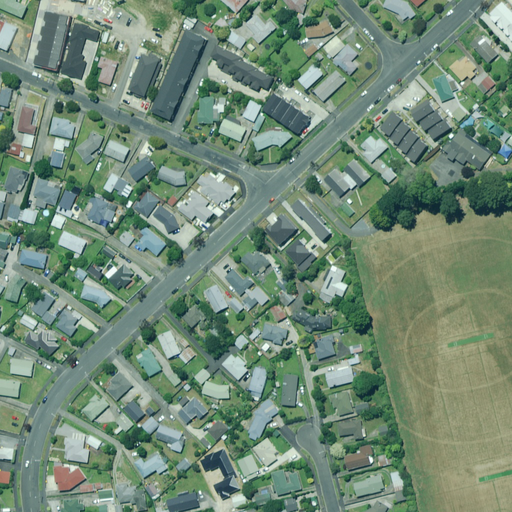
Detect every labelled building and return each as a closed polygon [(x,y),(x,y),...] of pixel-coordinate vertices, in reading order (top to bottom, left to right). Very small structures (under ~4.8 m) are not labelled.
[(0,0),(0,8),(23,18),(28,7),(18,3),(19,0),(0,0)] [(137,2),(131,0),(119,0),(113,18),(126,22),(128,17),(131,18),(137,2)] [(166,0),(153,0),(152,4),(164,8),(166,0)] [(221,0),(237,14),(249,0),(248,0),(221,0)] [(283,0),(293,11),(305,14),(307,0),(283,0)] [(408,4),(399,0),(387,0),(385,7),(400,14),(405,20),(409,17),(412,19),(417,15),(408,4)] [(492,18),(497,23),(511,38),(511,10),(504,3),(492,14),(494,16),(492,18)] [(89,9),(79,6),(75,16),(86,19),(89,9)] [(167,31),(171,18),(163,16),(165,11),(154,8),(148,25),(167,31)] [(107,19),(97,14),(93,23),(104,27),(107,19)] [(307,21),(301,14),(293,22),(300,28),(307,21)] [(267,26),(257,16),(247,25),(256,35),(254,38),(260,44),(277,28),(271,22),(267,26)] [(0,19),(0,47),(10,52),(21,29),(0,19)] [(229,26),(221,19),(215,26),(223,33),(229,26)] [(307,26),(308,38),(327,37),(335,32),(328,20),(320,24),(307,26)] [(81,83),(87,62),(84,61),(86,55),(82,54),(87,39),(97,42),(101,31),(76,23),(70,44),(72,45),(66,63),(65,62),(60,77),(81,83)] [(154,29),(152,37),(161,39),(163,31),(154,29)] [(178,33),(172,30),(170,35),(165,33),(161,40),(157,51),(168,56),(178,33)] [(247,41),(231,30),(225,39),(241,50),(247,41)] [(209,40),(188,31),(152,112),(173,121),(209,40)] [(59,61),(63,42),(61,32),(49,35),(50,43),(47,59),(59,61)] [(115,38),(105,35),(100,50),(114,54),(116,46),(113,45),(115,38)] [(499,55),(481,35),(471,45),(489,64),(499,55)] [(346,46),(337,37),(325,49),(334,58),(346,46)] [(129,45),(120,42),(117,50),(126,53),(129,45)] [(259,70),(259,69),(243,60),(244,57),(218,44),(211,58),(218,61),(215,66),(220,68),(219,71),(228,76),(227,78),(252,91),(252,90),(258,93),(261,87),(268,91),(275,78),(259,70)] [(319,50),(314,44),(305,52),(310,58),(319,50)] [(359,55),(349,46),(333,62),(338,67),(349,77),(358,68),(352,62),(359,55)] [(324,58),(319,53),(315,57),(320,62),(324,58)] [(129,91),(147,98),(148,97),(151,98),(165,63),(144,55),(129,91)] [(119,63),(103,58),(99,67),(104,69),(100,82),(111,86),(119,63)] [(477,69),(467,58),(461,63),(459,61),(451,68),(463,82),(469,76),(471,79),(476,75),(473,72),(477,69)] [(324,75),(315,65),(299,81),(308,90),(324,75)] [(347,81),(337,70),(328,78),(314,91),(325,102),(347,81)] [(453,92),(458,90),(454,78),(449,80),(448,77),(434,82),(442,102),(455,97),(453,92)] [(496,85),(489,77),(478,87),(485,95),(496,85)] [(297,92),(282,80),(278,86),(293,98),(297,92)] [(13,90),(7,88),(6,91),(2,90),(0,100),(0,105),(9,107),(13,90)] [(220,98),(220,105),(214,104),(215,98),(201,97),(201,111),(200,111),(199,124),(214,124),(214,121),(220,122),(220,113),(224,113),(225,106),(226,106),(227,98),(220,98)] [(263,106),(252,101),(244,117),(255,122),(263,106)] [(308,110),(295,101),(283,120),(294,128),(300,119),(301,120),(308,110)] [(421,122),(435,114),(428,101),(411,111),(418,124),(421,122)] [(26,133),(35,135),(37,126),(33,126),(37,108),(24,105),(19,132),(26,133)] [(467,115),(460,108),(453,115),(460,122),(467,115)] [(429,130),(446,121),(440,111),(435,114),(421,122),(426,132),(429,130)] [(403,122),(405,120),(393,112),(382,129),(394,137),(403,122)] [(266,118),(261,115),(253,130),(259,132),(266,118)] [(71,122),(55,118),(51,134),(73,139),(76,126),(70,125),(71,122)] [(446,121),(429,130),(435,141),(454,130),(448,119),(446,121)] [(247,129),(225,120),(220,133),(241,142),(247,129)] [(412,131),(413,129),(403,122),(394,137),(392,140),(401,146),(412,131)] [(465,164),(469,159),(480,169),(493,153),(462,129),(453,141),(451,140),(444,149),(451,154),(448,157),(455,161),(457,158),(465,164)] [(254,138),(259,150),(273,144),(279,145),(282,149),(293,140),(287,133),(272,131),(254,138)] [(420,139),(421,137),(412,131),(401,146),(400,148),(409,155),(420,139)] [(105,138),(93,132),(88,141),(76,149),(87,165),(94,160),(91,155),(99,149),(105,138)] [(35,135),(26,133),(23,146),(33,148),(35,135)] [(378,143),(372,137),(362,146),(368,152),(364,155),(372,163),(389,148),(381,139),(378,143)] [(71,142),(57,139),(54,149),(64,152),(65,147),(69,148),(71,142)] [(409,155),(408,156),(417,163),(429,145),(420,139),(409,155)] [(131,150),(112,141),(106,155),(124,163),(131,150)] [(23,146),(11,143),(8,153),(24,157),(25,153),(21,152),(23,146)] [(66,155),(55,152),(51,166),(62,168),(66,155)] [(156,168),(148,157),(129,172),(138,182),(156,168)] [(372,177),(355,160),(344,170),(349,175),(345,179),(336,170),(325,180),(341,198),(350,189),(352,190),(358,185),(361,187),(372,177)] [(12,167),(5,189),(8,190),(7,193),(12,194),(13,192),(18,194),(19,191),(22,192),(27,176),(23,175),(24,171),(12,167)] [(186,185),(187,172),(178,173),(163,167),(158,178),(177,186),(186,186),(186,185)] [(397,176),(390,169),(383,176),(391,183),(397,176)] [(130,184),(113,174),(104,189),(112,193),(115,189),(120,191),(118,195),(122,197),(130,184)] [(49,182),(39,179),(34,196),(38,198),(36,206),(46,209),(47,204),(56,206),(62,189),(48,185),(49,182)] [(215,193),(213,185),(194,189),(199,211),(210,208),(209,203),(214,202),(212,194),(215,193)] [(160,201),(149,193),(141,204),(139,203),(135,209),(148,218),(160,201)] [(178,200),(173,197),(168,203),(173,207),(178,200)] [(109,204),(97,198),(93,206),(89,204),(85,214),(90,216),(88,219),(101,224),(103,219),(111,222),(118,208),(109,204)] [(73,205),(63,201),(58,212),(68,216),(73,205)] [(355,213),(347,204),(342,208),(350,217),(355,213)] [(38,213),(12,205),(8,217),(35,225),(38,213)] [(319,218),(300,205),(293,216),(312,229),(319,218)] [(181,230),(177,217),(162,206),(154,217),(165,224),(167,233),(181,230)] [(81,211),(75,207),(71,214),(77,217),(81,211)] [(202,216),(192,209),(186,218),(196,225),(202,216)] [(66,219),(59,216),(57,222),(64,224),(66,219)] [(292,231),(283,221),(274,229),(277,232),(285,250),(296,245),(292,231)] [(141,232),(146,237),(139,246),(145,251),(148,248),(158,256),(169,243),(150,228),(146,225),(141,232)] [(135,238),(126,231),(120,240),(129,247),(135,238)] [(0,247),(8,249),(11,235),(0,232),(0,247)] [(65,232),(60,245),(78,253),(75,258),(80,260),(88,242),(65,232)] [(328,249),(319,239),(314,244),(323,253),(328,249)] [(117,254),(107,247),(103,252),(113,260),(117,254)] [(0,274),(4,267),(5,262),(10,252),(0,248),(0,274)] [(48,256),(24,250),(21,264),(45,269),(48,256)] [(258,263),(250,253),(242,260),(256,275),(260,271),(262,274),(272,265),(265,257),(258,263)] [(312,263),(304,255),(296,264),(303,271),(312,263)] [(135,274),(125,264),(119,271),(114,266),(109,271),(114,276),(109,280),(119,290),(123,286),(125,288),(133,280),(131,278),(135,274)] [(346,272),(334,267),(322,292),(335,298),(336,294),(344,297),(349,286),(342,283),(346,272)] [(88,274),(80,269),(75,277),(83,282),(88,274)] [(244,281),(235,270),(226,278),(235,289),(234,290),(240,297),(246,292),(250,296),(247,299),(245,297),(241,301),(246,306),(244,308),(248,312),(259,302),(263,306),(270,300),(259,287),(252,293),(248,289),(254,284),(248,277),(244,281)] [(19,273),(12,282),(7,299),(19,302),(23,288),(29,281),(19,273)] [(104,310),(113,300),(101,290),(87,285),(82,298),(96,303),(104,310)] [(205,298),(208,296),(217,314),(229,307),(218,286),(208,291),(203,294),(205,298)] [(56,300),(45,292),(32,309),(43,318),(56,300)] [(244,309),(235,299),(229,304),(238,314),(244,309)] [(281,304),(272,308),(278,319),(287,314),(281,304)] [(200,312),(195,306),(183,317),(193,328),(207,316),(202,310),(200,312)] [(331,319),(319,320),(302,309),(296,319),(298,320),(313,331),(331,329),(331,319)] [(73,314),(66,310),(59,320),(62,321),(58,327),(72,337),(78,328),(75,326),(81,317),(75,312),(73,314)] [(56,319),(48,313),(43,320),(51,326),(56,319)] [(38,323),(25,315),(20,323),(34,331),(38,323)] [(222,324),(217,323),(214,327),(213,333),(216,337),(220,338),(222,324)] [(266,325),(263,339),(274,341),(273,343),(283,346),(284,338),(287,339),(289,330),(266,325)] [(261,333),(258,330),(250,337),(253,341),(261,333)] [(52,338),(43,331),(39,337),(32,332),(25,341),(39,351),(41,348),(52,356),(60,346),(55,343),(58,339),(54,336),(52,338)] [(182,353),(172,332),(159,338),(169,359),(182,353)] [(249,343),(242,336),(235,343),(241,350),(249,343)] [(313,342),(316,350),(319,360),(337,355),(333,343),(335,342),(334,336),(325,338),(313,342)] [(190,345),(184,339),(180,343),(186,349),(190,345)] [(364,352),(362,345),(351,347),(352,354),(364,352)] [(163,369),(151,347),(143,352),(145,355),(139,358),(143,366),(145,365),(151,376),(163,369)] [(196,355),(189,348),(180,357),(187,364),(196,355)] [(351,366),(358,364),(361,363),(359,355),(356,356),(357,358),(349,360),(351,366)] [(237,360),(233,356),(224,366),(239,381),(249,371),(244,367),(246,365),(239,358),(237,360)] [(35,360),(26,359),(25,361),(11,359),(10,363),(13,364),(12,374),(32,377),(35,360)] [(212,375),(205,368),(196,377),(203,384),(212,375)] [(256,393),(262,395),(269,372),(257,368),(256,371),(253,370),(251,375),(255,376),(250,391),(256,393)] [(356,382),(352,368),(327,375),(330,388),(356,382)] [(122,371),(112,380),(114,383),(108,389),(118,400),(135,385),(122,371)] [(299,376),(285,375),(283,406),(296,407),(299,376)] [(22,383),(0,379),(0,395),(20,398),(22,383)] [(222,385),(208,380),(204,393),(220,398),(231,397),(231,385),(222,385)] [(353,413),(349,392),(331,396),(332,403),(334,403),(335,409),(338,408),(340,416),(353,413)] [(262,395),(256,393),(253,400),(260,402),(262,395)] [(102,401),(97,396),(91,401),(92,403),(83,411),(93,422),(110,406),(103,399),(102,401)] [(209,412),(195,398),(178,414),(188,424),(197,415),(201,419),(209,412)] [(279,413),(269,399),(261,405),(262,407),(255,412),(258,416),(249,433),(252,434),(250,438),(257,441),(259,437),(261,438),(268,424),(273,420),(272,418),(279,413)] [(147,413),(135,400),(125,408),(137,421),(147,413)] [(371,412),(369,403),(356,406),(358,415),(371,412)] [(152,406),(147,411),(151,416),(156,411),(152,406)] [(115,421),(121,427),(115,432),(118,436),(124,430),(127,433),(134,426),(122,414),(115,421)] [(160,426),(152,418),(143,427),(151,435),(160,426)] [(366,439),(363,420),(338,425),(340,437),(355,434),(356,440),(366,439)] [(200,431),(193,423),(187,429),(193,436),(200,431)] [(183,435),(161,426),(156,438),(174,445),(172,449),(182,453),(187,441),(182,439),(183,435)] [(390,435),(388,427),(379,429),(382,437),(390,435)] [(86,435),(74,434),(73,439),(66,438),(65,445),(67,445),(65,460),(88,463),(90,450),(84,450),(86,435)] [(102,442),(91,436),(87,444),(98,450),(102,442)] [(278,452),(269,439),(255,449),(268,467),(278,460),(275,455),(278,452)] [(374,455),(371,445),(360,448),(362,453),(345,457),(349,471),(373,465),(370,456),(374,455)] [(0,459),(13,461),(15,450),(0,448),(0,459)] [(168,469),(159,455),(145,464),(143,459),(135,464),(144,479),(157,471),(160,474),(168,469)] [(389,465),(387,455),(379,457),(381,467),(389,465)] [(192,466),(186,459),(177,468),(183,474),(192,466)] [(235,475),(231,465),(220,469),(225,479),(235,475)] [(71,467),(56,468),(57,483),(60,483),(61,491),(70,490),(88,480),(80,467),(71,473),(71,467)] [(257,471),(255,467),(249,469),(254,480),(266,475),(263,468),(257,471)] [(0,482),(9,484),(11,473),(0,471),(0,482)] [(303,490),(298,472),(286,475),(285,471),(272,474),(275,485),(273,486),(275,493),(277,492),(278,497),(303,490)] [(410,500),(403,471),(392,474),(399,503),(410,500)] [(385,491),(381,473),(367,477),(368,481),(355,484),(358,497),(385,491)] [(241,489),(235,477),(213,487),(217,495),(220,494),(223,500),(231,496),(230,494),(241,489)] [(82,494),(95,492),(95,491),(103,490),(102,484),(81,486),(82,494)] [(137,491),(136,485),(118,488),(120,504),(131,502),(132,505),(137,504),(138,511),(147,511),(144,490),(137,491)] [(161,496),(153,485),(147,489),(154,501),(161,496)] [(114,500),(112,490),(100,492),(101,502),(114,500)] [(178,511),(200,507),(197,493),(168,501),(170,511),(164,511),(178,511)] [(273,503),(271,493),(254,496),(257,507),(273,503)] [(249,505),(246,495),(233,498),(235,508),(249,505)] [(291,511),(298,510),(296,498),(285,501),(287,511),(291,511)] [(86,511),(85,500),(65,502),(65,509),(63,509),(62,511),(80,511),(86,511)] [(387,511),(391,506),(380,500),(376,506),(365,511),(387,511)]
